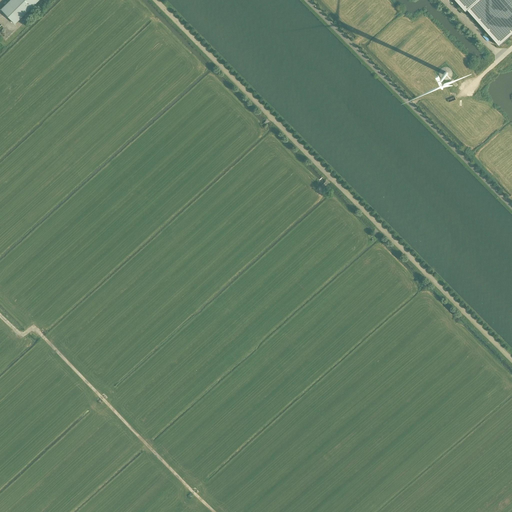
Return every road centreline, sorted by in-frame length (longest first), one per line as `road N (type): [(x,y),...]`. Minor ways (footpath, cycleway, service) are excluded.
road 1 (unclassified): [(511,360),(154,0)]
road 2 (track): [(0,315),(21,336),(33,327),(213,511)]
road 3 (unclassified): [(511,207),(306,0)]
